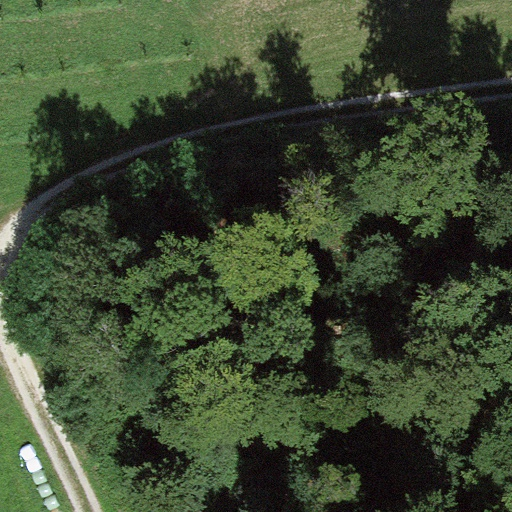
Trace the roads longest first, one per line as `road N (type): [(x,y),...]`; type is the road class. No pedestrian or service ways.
road 1 (track): [(436,43),(129,121),(0,208)]
road 2 (track): [(0,336),(81,511)]
